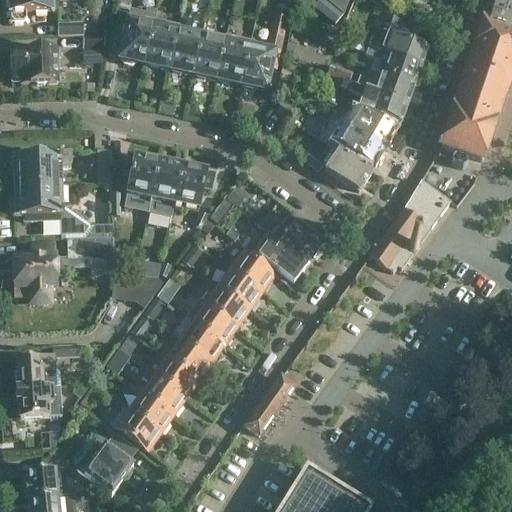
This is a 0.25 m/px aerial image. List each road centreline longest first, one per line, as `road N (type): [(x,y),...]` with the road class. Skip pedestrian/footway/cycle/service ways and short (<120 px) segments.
road 1 (residential): [(365,243),(254,155),(90,120),(0,120)]
road 2 (residential): [(365,243),(171,511)]
road 3 (residential): [(476,0),(419,158),(365,243)]
